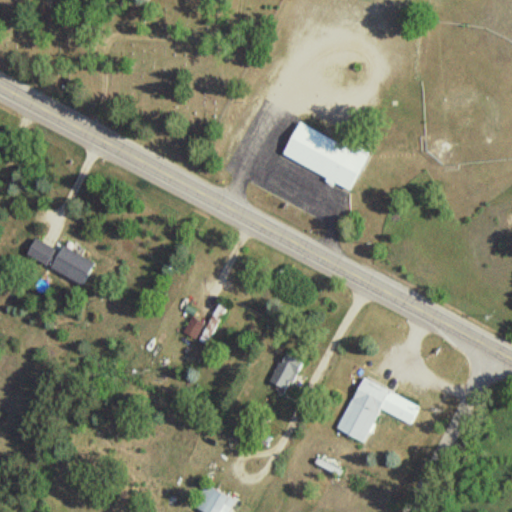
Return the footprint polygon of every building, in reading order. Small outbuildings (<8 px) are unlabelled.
[(348,145),(301,122),(285,155),(354,190),(373,151),(351,140),(348,145)] [(28,255),(87,284),(98,260),(66,244),(63,251),(37,238),(28,255)] [(184,332),(198,339),(206,323),(192,316),(184,332)] [(271,381),(290,392),(305,364),(286,353),(271,381)] [(339,431),(366,443),(381,409),(413,423),(421,405),(363,379),(339,431)] [(204,511),(230,511),(238,500),(208,483),(195,507),(204,511)]
